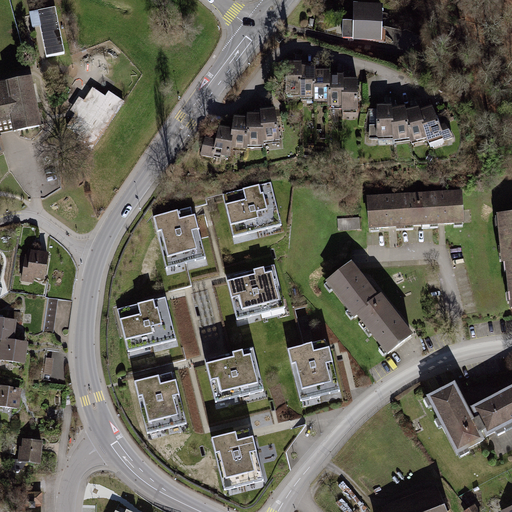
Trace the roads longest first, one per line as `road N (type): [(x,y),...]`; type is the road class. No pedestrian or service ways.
road 1 (tertiary): [(98,255),(114,220),(251,29)]
road 2 (tertiary): [(108,436),(84,355),(98,255)]
road 3 (residential): [(357,412),(417,370),(511,348)]
road 4 (residential): [(277,511),(357,412)]
road 5 (tertiary): [(202,511),(140,473),(108,436)]
